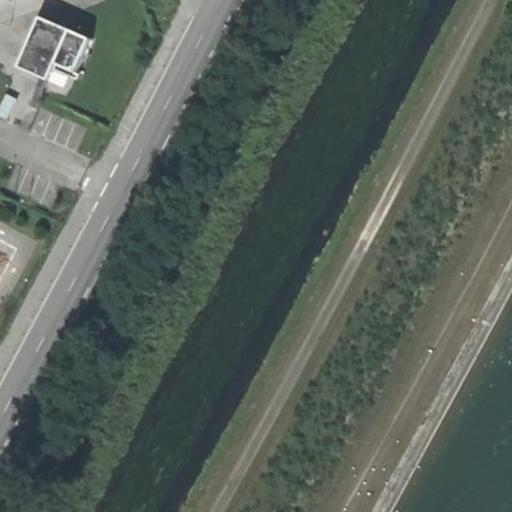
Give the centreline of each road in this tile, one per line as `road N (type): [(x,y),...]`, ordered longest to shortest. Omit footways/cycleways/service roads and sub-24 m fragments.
road 1 (track): [(493,0),(215,511)]
road 2 (tertiary): [(0,422),(217,0)]
road 3 (track): [(336,511),(511,193)]
